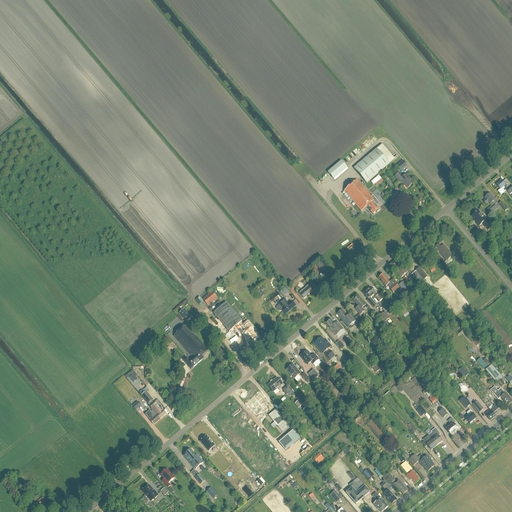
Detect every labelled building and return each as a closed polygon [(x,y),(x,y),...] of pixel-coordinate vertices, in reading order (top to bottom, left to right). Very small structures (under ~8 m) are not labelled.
[(354,169),(367,184),(389,165),(395,160),(382,145),(376,150),(354,169)] [(400,171),(407,166),(403,161),(397,166),(400,171)] [(328,173),(334,179),(347,168),(341,162),(328,173)] [(403,178),(400,173),(395,177),(399,182),(400,181),(407,189),(413,184),(406,175),(403,178)] [(380,175),(373,181),(377,186),(384,181),(380,175)] [(503,181),(497,186),(501,190),(503,188),(505,189),(503,190),(505,192),(506,191),(510,195),(511,193),(511,186),(506,180),(504,182),(503,181)] [(344,192),(361,212),(367,208),(373,215),(376,212),(377,213),(379,210),(376,205),(374,202),(374,201),(357,181),(344,192)] [(485,199),(486,200),(484,202),(486,205),(489,203),(491,205),(492,207),(488,210),(491,214),(498,209),(493,203),(496,201),(490,194),(485,199)] [(482,224),(485,228),(490,224),(483,215),(482,215),(479,211),(472,217),(477,223),(476,223),(479,227),(482,224)] [(438,251),(447,262),(453,257),(444,246),(442,248),(440,245),(435,249),(437,252),(438,251)] [(317,265),(324,274),(329,270),(322,261),(317,265)] [(391,267),(401,279),(409,272),(405,267),(402,270),(396,264),(391,267)] [(427,277),(419,267),(414,271),(415,271),(411,275),(414,279),(418,276),(422,281),(427,277)] [(389,289),(393,293),(399,288),(396,284),(393,286),(391,283),(390,283),(383,275),(379,278),(382,281),(381,282),(386,287),(388,286),(390,289),(389,289)] [(398,284),(404,290),(408,286),(403,280),(398,284)] [(284,289),(280,293),(283,296),(287,292),(286,292),(288,290),(283,284),(281,286),(284,289)] [(300,295),(304,299),(316,289),(312,284),(311,284),(309,286),(308,286),(305,288),(305,289),(303,291),(302,291),(300,293),(300,295)] [(367,291),(372,297),(374,296),(380,302),(383,299),(379,295),(378,296),(370,288),(367,291)] [(367,301),(374,308),(377,306),(371,299),(372,297),(367,291),(363,294),(369,300),(367,301)] [(202,300),(208,307),(217,299),(212,292),(202,300)] [(358,297),(353,301),(358,307),(355,309),(360,315),(365,312),(362,309),(366,306),(358,297)] [(285,315),(295,307),(292,302),(287,305),(286,303),(283,299),(278,303),(280,306),(277,308),(277,309),(279,312),(280,312),(282,311),(285,315)] [(242,322),(226,303),(213,314),(229,332),(242,322)] [(180,313),(187,322),(191,318),(184,310),(180,313)] [(337,314),(348,328),(355,322),(350,315),(347,317),(342,311),(337,314)] [(390,318),(385,312),(378,317),(384,323),(390,318)] [(330,329),(336,336),(343,330),(338,323),(335,325),(331,320),(326,324),(330,329)] [(259,338),(254,332),(255,331),(248,323),(244,327),(247,331),(244,334),(246,338),(245,339),(248,343),(250,342),(252,344),(259,338)] [(191,366),(193,368),(201,361),(200,360),(203,358),(202,357),(208,351),(186,325),(174,336),(193,359),(190,362),(186,358),(183,361),(189,367),(191,366)] [(326,340),(324,341),(322,338),(314,344),(322,354),(325,352),(327,354),(325,355),(330,361),(334,357),(329,351),(328,350),(331,347),(326,340)] [(318,360),(314,355),(312,357),(307,352),(301,357),(308,365),(311,363),(313,365),(318,360)] [(286,371),(294,380),(300,374),(293,365),(286,371)] [(491,365),(486,370),(489,374),(496,382),(502,378),(491,365)] [(458,372),(464,379),(469,375),(462,368),(458,372)] [(268,386),(273,393),(283,385),(277,378),(268,386)] [(465,387),(463,384),(457,385),(460,392),(467,391),(467,387),(465,387)] [(291,390),(288,385),(282,389),(286,394),(291,390)] [(501,398),(508,406),(511,402),(505,394),(501,389),(494,395),(498,400),(501,398)] [(146,392),(141,396),(148,405),(153,401),(146,392)] [(254,398),(263,409),(266,406),(263,403),(266,401),(259,393),(254,398)] [(253,397),(246,403),(256,415),(263,409),(254,398),(253,397)] [(463,397),(458,401),(465,409),(470,405),(463,397)] [(294,404),(298,409),(303,405),(298,400),(294,404)] [(472,405),(479,413),(483,409),(477,401),(472,405)] [(153,412),(160,420),(166,415),(163,410),(161,411),(157,406),(154,402),(149,407),(153,412)] [(490,411),(495,417),(501,413),(495,406),(490,411)] [(149,412),(145,407),(139,412),(143,416),(149,412)] [(425,412),(421,408),(415,413),(418,417),(425,412)] [(276,410),(268,416),(282,433),(290,427),(276,410)] [(438,414),(443,419),(447,416),(443,410),(438,414)] [(466,420),(470,424),(473,422),(472,422),(476,419),(472,415),(473,414),(470,411),(467,413),(469,417),(466,420)] [(485,415),(490,421),(495,417),(490,411),(485,415)] [(150,421),(154,426),(160,420),(153,412),(148,415),(152,419),(150,421)] [(457,430),(453,425),(455,423),(452,419),(448,422),(451,426),(446,430),(451,435),(457,430)] [(368,423),(380,439),(385,436),(372,420),(368,423)] [(414,425),(413,426),(411,424),(407,426),(413,434),(417,431),(415,428),(416,428),(414,425)] [(293,429),(278,442),(286,451),(301,438),(293,429)] [(428,436),(437,446),(442,442),(438,437),(440,435),(435,429),(431,432),(432,433),(428,436)] [(427,446),(431,451),(437,446),(428,436),(423,440),(424,442),(422,444),(425,448),(427,446)] [(207,437),(200,442),(208,452),(215,447),(207,437)] [(190,451),(183,456),(195,470),(203,463),(197,456),(195,457),(190,451)] [(401,461),(405,457),(400,452),(396,456),(401,461)] [(425,468),(428,472),(435,466),(432,463),(432,462),(427,456),(425,458),(422,456),(419,459),(415,455),(411,458),(408,453),(405,456),(409,460),(413,466),(419,462),(425,469),(425,468)] [(368,469),(363,473),(369,480),(374,476),(368,469)] [(174,479),(167,470),(160,475),(164,480),(162,482),(168,489),(170,486),(168,484),(174,479)] [(198,476),(194,471),(191,473),(195,478),(195,479),(200,485),(205,481),(199,475),(198,476)] [(406,476),(410,481),(411,480),(415,484),(419,481),(418,480),(418,479),(412,471),(410,472),(408,473),(408,474),(406,476)] [(399,491),(403,495),(407,491),(404,487),(399,481),(397,483),(389,474),(385,477),(387,480),(388,479),(391,483),(391,484),(398,492),(399,491)] [(390,484),(387,480),(385,477),(381,480),(383,483),(381,485),(385,489),(390,484)] [(352,489),(346,493),(356,505),(370,493),(358,479),(349,486),(352,489)] [(149,486),(142,491),(146,496),(144,498),(148,502),(150,500),(151,502),(158,496),(154,491),(154,492),(149,486)] [(211,488),(206,492),(213,500),(218,496),(211,488)] [(334,492),(332,494),(339,501),(341,499),(334,492)] [(381,496),(384,499),(385,498),(391,505),(397,500),(393,496),(391,493),(389,494),(387,492),(381,496)] [(378,510),(380,511),(382,511),(384,511),(388,508),(385,504),(381,499),(376,493),(373,496),(378,501),(373,505),(378,510)] [(29,500),(33,505),(39,499),(35,495),(29,500)] [(37,506),(42,511),(48,511),(49,511),(43,504),(46,502),(43,498),(36,504),(36,505),(37,506)]
